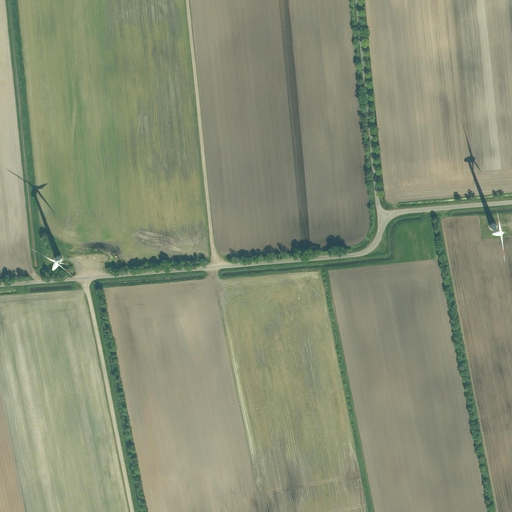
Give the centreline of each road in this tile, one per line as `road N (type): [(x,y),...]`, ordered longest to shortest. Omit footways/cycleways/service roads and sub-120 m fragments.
road 1 (unclassified): [(0,285),(364,253),(383,217)]
road 2 (track): [(41,268),(14,0)]
road 3 (track): [(185,0),(217,267)]
road 4 (track): [(86,278),(133,511)]
road 5 (unclassified): [(383,217),(357,0)]
road 6 (unclassified): [(383,217),(511,202)]
